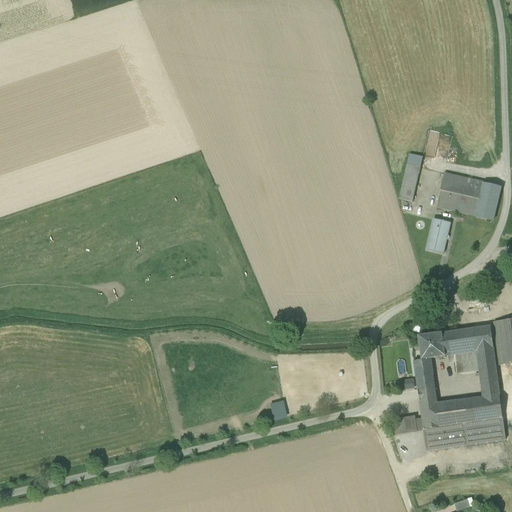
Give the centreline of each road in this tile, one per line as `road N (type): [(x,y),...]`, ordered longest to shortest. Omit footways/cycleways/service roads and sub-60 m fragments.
road 1 (unclassified): [(0,495),(357,412),(374,397),(375,327),(481,260)]
road 2 (unclassified): [(481,260),(507,201),(494,0)]
